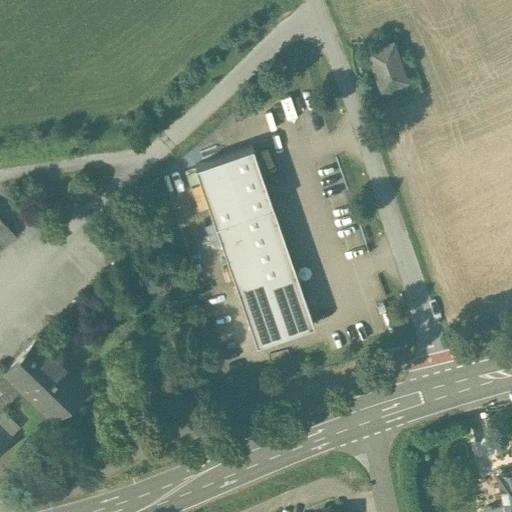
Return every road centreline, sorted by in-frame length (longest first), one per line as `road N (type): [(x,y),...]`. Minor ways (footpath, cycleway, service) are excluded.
road 1 (residential): [(445,389),(323,0)]
road 2 (secondary): [(363,416),(108,511)]
